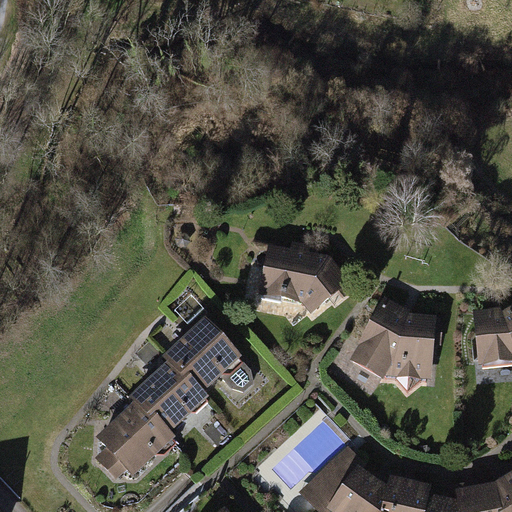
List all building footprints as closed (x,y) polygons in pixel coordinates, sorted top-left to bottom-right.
[(292,253),(270,249),(260,301),(304,309),(313,321),(354,291),(332,262),(313,259),(314,249),(293,245),(292,253)] [(410,311),(384,297),(347,362),(383,381),(385,377),(432,381),(435,347),(442,347),(444,323),(437,322),(438,316),(408,314),(410,311)] [(501,308),(473,311),(479,366),(511,362),(511,305),(503,311),(501,308)] [(135,403),(97,439),(107,449),(96,459),(117,482),(128,472),(134,479),(178,438),(173,433),(212,398),(207,392),(222,378),(232,388),(245,394),(255,385),(251,371),(241,360),(244,357),(207,318),(164,358),(168,363),(130,398),(135,403)] [(365,465),(348,447),(299,494),(316,511),(511,511),(511,466),(493,478),(495,483),(481,486),(480,480),(447,487),(449,500),(429,495),(431,486),(413,482),(414,476),(383,470),(382,484),(362,469),(365,465)]
